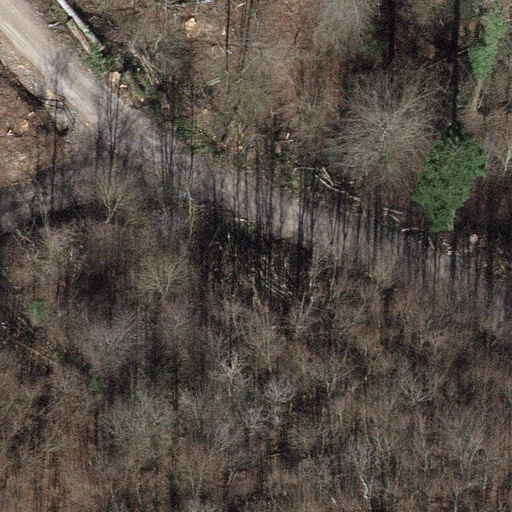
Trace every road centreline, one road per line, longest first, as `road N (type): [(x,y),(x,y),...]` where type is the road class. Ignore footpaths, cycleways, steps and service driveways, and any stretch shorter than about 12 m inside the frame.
road 1 (track): [(8,0),(153,161),(511,319)]
road 2 (track): [(0,216),(66,178),(153,161)]
